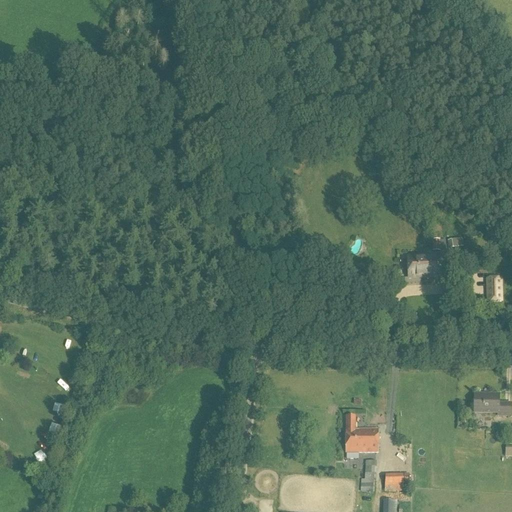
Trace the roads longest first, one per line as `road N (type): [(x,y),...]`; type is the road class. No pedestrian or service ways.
road 1 (track): [(255,348),(189,0)]
road 2 (unclassified): [(0,296),(255,348)]
road 3 (unclassified): [(255,348),(511,355)]
road 4 (unclassified): [(234,511),(255,348)]
road 5 (unknown): [(395,351),(373,511)]
